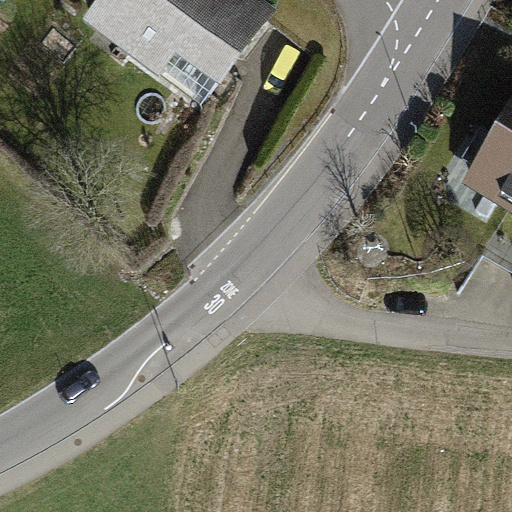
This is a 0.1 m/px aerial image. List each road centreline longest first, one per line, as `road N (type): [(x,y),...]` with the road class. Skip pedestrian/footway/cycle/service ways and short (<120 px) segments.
road 1 (residential): [(424,25),(304,201),(226,288)]
road 2 (residential): [(226,288),(322,319),(511,345)]
road 3 (residential): [(226,288),(133,363),(0,444)]
